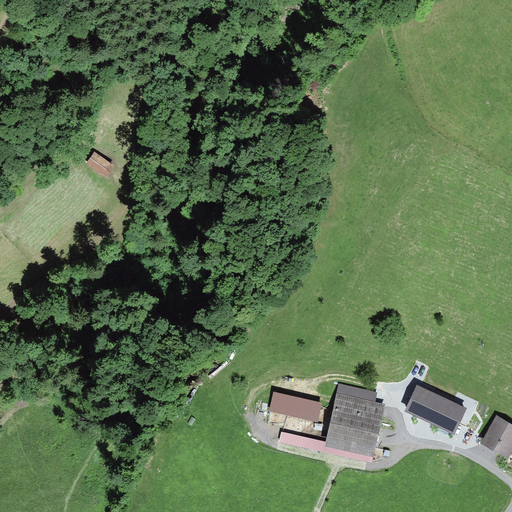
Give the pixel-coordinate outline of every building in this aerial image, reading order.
[(115,165),(95,150),(86,162),(106,177),(115,165)] [(450,436),(462,416),(448,408),(455,396),(430,382),(421,397),(412,391),(405,404),(418,411),(415,415),(450,436)] [(339,383),(337,393),(375,401),(377,392),(339,383)] [(276,387),(272,408),(320,418),(324,397),(276,387)] [(373,454),(384,403),(375,401),(337,393),(326,441),(325,444),(373,454)] [(509,458),(511,451),(511,423),(497,415),(481,442),(509,458)] [(325,444),(326,441),(282,432),(280,442),(371,461),(373,454),(325,444)]
